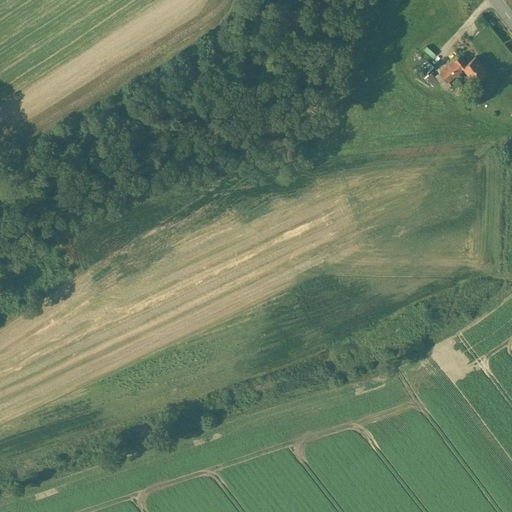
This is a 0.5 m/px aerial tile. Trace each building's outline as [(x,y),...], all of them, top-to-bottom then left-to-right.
[(460,55),(453,60),(460,69),(462,67),(461,67),(466,63),(460,55)] [(486,71),(475,57),(466,63),(461,67),(462,67),(467,75),(473,81),(474,81),(486,71)] [(428,60),(421,66),(426,72),(433,66),(428,60)] [(453,60),(440,71),(448,81),(461,71),(460,69),(453,60)] [(448,81),(440,71),(434,76),(435,77),(431,80),(434,83),(438,81),(445,90),(451,85),(448,81)] [(473,81),(467,75),(461,79),(468,87),(474,82),(474,81),(473,81)] [(478,93),(470,100),(475,107),(483,100),(478,93)]
